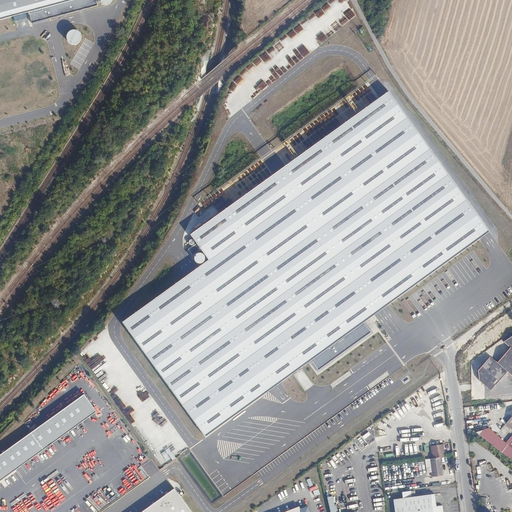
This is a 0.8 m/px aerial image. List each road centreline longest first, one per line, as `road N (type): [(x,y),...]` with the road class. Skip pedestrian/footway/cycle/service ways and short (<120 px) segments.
road 1 (residential): [(469,511),(445,348)]
road 2 (unknown): [(366,511),(358,458),(368,443),(459,431)]
